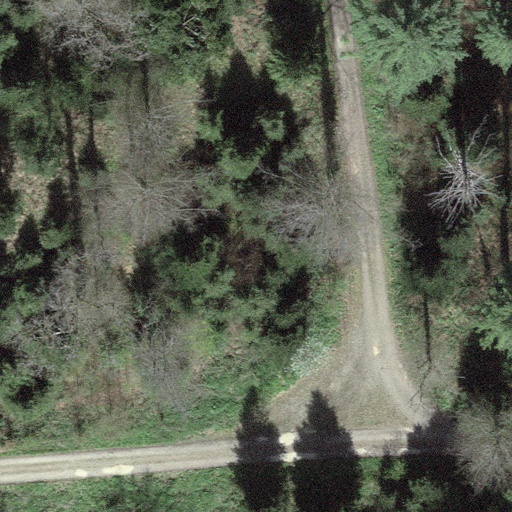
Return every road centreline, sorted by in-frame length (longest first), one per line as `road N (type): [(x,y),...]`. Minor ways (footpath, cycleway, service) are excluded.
road 1 (track): [(511,438),(0,469)]
road 2 (track): [(389,446),(347,0)]
